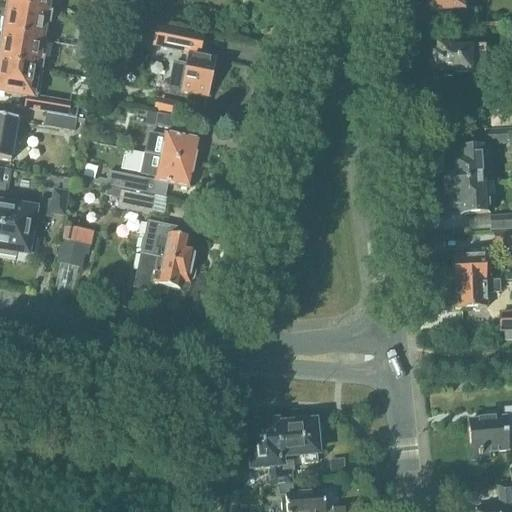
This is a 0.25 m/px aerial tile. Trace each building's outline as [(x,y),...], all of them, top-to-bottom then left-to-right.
[(6,0),(5,5),(8,6),(8,7),(52,14),(52,13),(49,12),(51,0),(6,0)] [(421,0),(423,1),(424,5),(425,5),(426,15),(439,13),(448,13),(449,15),(450,27),(474,25),(473,7),(465,7),(464,0),(421,0)] [(3,18),(0,34),(44,41),(46,27),(49,28),(52,14),(8,7),(6,18),(3,18)] [(155,28),(152,46),(153,46),(188,53),(188,55),(186,56),(185,62),(186,64),(186,66),(173,64),(168,90),(180,93),(207,98),(215,58),(205,56),(206,50),(205,50),(205,52),(200,51),(203,37),(155,28)] [(0,34),(0,35),(0,51),(1,51),(0,55),(0,63),(42,70),(44,59),(41,59),(44,41),(0,34)] [(78,36),(76,47),(95,50),(97,40),(78,36)] [(427,57),(427,68),(428,68),(428,73),(440,73),(443,77),(450,77),(452,73),(469,74),(472,77),(484,78),(484,47),(470,47),(470,48),(450,48),(450,47),(449,47),(449,46),(448,46),(447,46),(446,45),(435,45),(435,52),(428,52),(428,57),(427,57)] [(76,47),(74,59),(93,62),(95,50),(76,47)] [(0,93),(11,95),(11,96),(19,98),(19,96),(20,97),(25,98),(23,109),(46,113),(46,114),(75,119),(77,109),(69,107),(70,103),(37,97),(42,70),(0,63),(0,93)] [(155,96),(152,109),(174,114),(177,101),(155,96)] [(46,114),(43,127),(44,127),(73,132),(76,119),(75,119),(46,114)] [(511,114),(489,116),(490,129),(511,127),(511,114)] [(148,115),(146,127),(172,132),(175,120),(148,115)] [(0,116),(0,161),(10,163),(17,120),(0,116)] [(511,131),(483,132),(484,145),(511,143),(511,131)] [(149,134),(144,154),(195,164),(197,156),(195,154),(198,142),(165,134),(164,138),(149,134)] [(445,166),(442,166),(443,183),(484,181),(483,167),(486,167),(485,149),(460,151),(461,155),(444,156),(445,166)] [(144,154),(140,175),(155,178),(155,181),(164,183),(188,188),(190,176),(193,174),(195,164),(144,154)] [(0,233),(5,205),(11,172),(4,170),(3,170),(0,169),(0,233)] [(97,185),(97,186),(105,187),(141,194),(143,179),(108,172),(106,181),(98,180),(97,183),(97,185)] [(484,181),(443,183),(444,200),(447,200),(447,210),(463,209),(464,214),(489,213),(488,199),(485,199),(484,181)] [(5,205),(0,233),(0,254),(15,257),(15,253),(33,256),(36,238),(31,237),(33,227),(31,227),(33,215),(48,218),(49,214),(62,216),(66,193),(60,192),(52,191),(51,202),(31,199),(31,201),(22,200),(20,208),(5,205)] [(118,199),(116,209),(150,216),(154,199),(120,192),(118,199)] [(511,216),(488,217),(489,232),(493,232),(511,230),(511,216)] [(140,256),(140,257),(192,267),(196,249),(188,248),(190,240),(181,238),(180,238),(181,230),(147,223),(145,236),(142,238),(140,249),(141,253),(140,256)] [(64,227),(62,240),(89,246),(92,233),(64,227)] [(511,230),(493,232),(494,247),(511,245),(511,230)] [(61,240),(57,263),(60,264),(77,267),(80,268),(85,245),(61,240)] [(451,270),(449,273),(449,276),(452,279),(452,280),(453,283),(491,281),(488,254),(451,256),(451,270)] [(140,257),(137,272),(142,274),(139,290),(165,295),(167,288),(185,292),(187,284),(189,284),(189,282),(193,280),(195,272),(192,269),(192,267),(140,257)] [(491,281),(453,283),(453,285),(454,285),(455,310),(472,309),(473,309),(475,311),(479,311),(480,309),(481,309),(486,308),(485,294),(498,293),(498,281),(491,281)] [(511,309),(499,310),(500,331),(504,331),(511,330),(511,309)] [(504,420),(467,424),(470,461),(489,459),(488,454),(507,452),(506,436),(511,435),(511,410),(503,411),(504,420)] [(253,429),(247,429),(251,468),(267,467),(268,476),(282,474),(278,427),(277,423),(252,426),(253,429)] [(268,476),(264,476),(265,485),(292,483),(291,471),(293,471),(291,455),(303,454),(304,464),(318,462),(315,436),(316,435),(317,435),(318,435),(318,434),(319,434),(320,433),(320,432),(321,431),(321,430),(321,429),(321,428),(320,427),(320,426),(319,426),(319,425),(318,425),(318,424),(317,424),(316,424),(315,423),(314,423),(278,427),(282,474),(268,476)] [(343,460),(330,462),(332,479),(342,478),(341,468),(344,468),(343,460)] [(511,511),(511,485),(497,487),(499,507),(477,509),(477,507),(475,507),(475,511),(511,511)] [(284,499),(280,500),(281,511),(344,511),(344,504),(336,505),(324,506),(322,493),(284,497),(284,499)]
